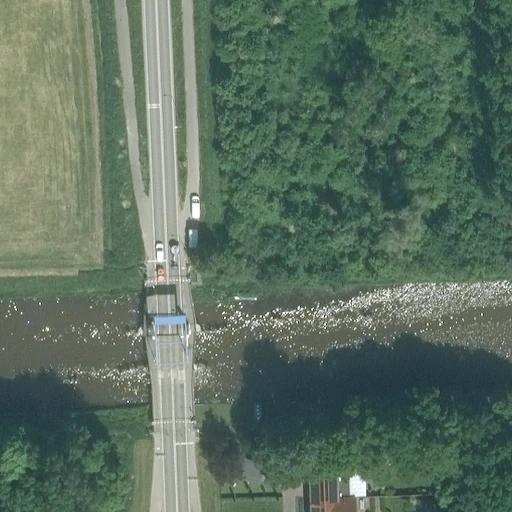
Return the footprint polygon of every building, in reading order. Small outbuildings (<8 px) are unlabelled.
[(195,324),(159,326),(142,327),(140,327),(139,328),(138,329),(137,330),(137,332),(138,333),(139,334),(140,335),(141,335),(195,333),(196,333),(197,332),(199,331),(199,330),(200,329),(199,327),(199,326),(198,325),(196,324),(195,324)] [(191,364),(166,365),(149,366),(147,366),(146,367),(145,368),(145,370),(145,371),(145,372),(146,374),(147,374),(149,375),(191,373),(193,373),(194,372),(195,371),(196,370),(196,368),(196,367),(195,366),(194,365),(193,364),(191,364)] [(346,453),(365,453),(371,453),(370,440),(346,441),(346,453)] [(355,494),(349,494),(348,489),(347,461),(324,462),(324,468),(309,468),(310,499),(355,498),(355,494)] [(355,511),(355,498),(310,499),(310,511),(355,511)]
